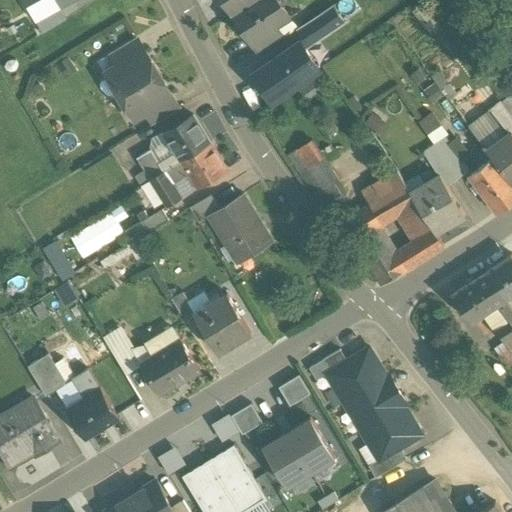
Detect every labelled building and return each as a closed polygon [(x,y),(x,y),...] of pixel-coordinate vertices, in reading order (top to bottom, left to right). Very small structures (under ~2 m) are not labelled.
[(19,0),(35,27),(71,8),(70,5),(66,0),(19,0)] [(221,0),(220,0),(232,19),(260,0),(221,0)] [(272,0),(260,0),(232,19),(250,47),(252,46),(274,31),(288,23),(272,0)] [(299,47),(305,54),(344,26),(332,9),(296,34),(303,44),(299,47)] [(473,20),(464,11),(460,15),(469,24),(473,20)] [(443,41),(430,25),(423,30),(437,46),(443,41)] [(274,31),(252,46),(260,58),(282,43),(274,31)] [(135,43),(107,60),(114,71),(142,55),(135,43)] [(305,54),(299,47),(298,47),(253,79),(272,106),(318,73),(305,54)] [(171,102),(142,54),(142,55),(114,71),(105,77),(134,125),(143,119),(171,103),(171,102)] [(434,89),(425,94),(431,103),(439,98),(434,89)] [(511,96),(501,105),(511,118),(511,96)] [(171,103),(143,119),(150,131),(178,114),(171,103)] [(511,118),(501,105),(487,115),(504,139),(510,135),(511,137),(511,118)] [(192,121),(163,139),(175,160),(180,166),(209,148),(192,121)] [(504,139),(498,143),(502,147),(489,158),(491,161),(510,186),(511,184),(511,137),(510,135),(504,139)] [(444,140),(433,148),(443,162),(454,154),(444,140)] [(209,148),(180,166),(188,180),(197,195),(226,178),(209,148)] [(443,162),(433,148),(421,156),(437,179),(438,178),(445,189),(456,181),(443,162)] [(454,154),(443,162),(456,181),(467,173),(454,154)] [(150,156),(136,164),(149,185),(162,177),(158,170),(150,156)] [(175,160),(158,170),(162,177),(180,166),(175,160)] [(511,187),(510,186),(491,161),(469,178),(498,215),(511,205),(511,187)] [(341,198),(318,163),(301,174),(324,209),(341,198)] [(180,166),(162,177),(171,191),(188,180),(180,166)] [(162,177),(149,185),(166,213),(179,205),(171,191),(162,177)] [(437,179),(409,196),(412,201),(416,208),(417,209),(433,233),(435,237),(464,218),(445,189),(438,178),(437,179)] [(188,180),(171,191),(179,205),(197,195),(188,180)] [(404,188),(368,208),(381,228),(383,230),(417,209),(416,208),(409,196),(404,188)] [(242,199),(219,215),(208,222),(208,223),(237,268),(272,246),(273,244),(270,245),(242,201),(243,200),(242,199)] [(210,200),(189,213),(199,229),(208,223),(208,222),(219,215),(210,200)] [(368,208),(343,226),(354,243),(374,231),(381,228),(368,208)] [(167,225),(161,215),(138,229),(144,239),(167,225)] [(374,231),(354,243),(382,290),(407,273),(397,257),(392,260),(374,231)] [(433,233),(411,247),(421,264),(443,250),(435,237),(433,233)] [(511,259),(511,257),(486,274),(506,302),(511,298),(511,259)] [(486,274),(452,298),(472,326),(502,305),(504,309),(501,311),(510,324),(511,322),(511,310),(506,302),(486,274)] [(182,300),(171,306),(184,328),(194,322),(193,321),(195,320),(182,300)] [(195,320),(193,321),(194,322),(218,359),(251,339),(226,300),(195,320)] [(511,322),(510,324),(495,335),(504,348),(511,342),(511,322)] [(134,357),(122,336),(104,347),(125,383),(141,373),(140,371),(152,364),(146,354),(134,357)] [(174,337),(160,345),(166,355),(180,347),(174,337)] [(166,355),(160,345),(146,354),(152,364),(140,371),(141,373),(158,400),(174,390),(175,391),(198,377),(180,347),(166,355)] [(511,364),(511,360),(503,347),(494,353),(505,369),(511,364)] [(325,379),(343,408),(386,382),(368,353),(346,366),(325,379)] [(325,379),(346,366),(339,355),(309,373),(315,385),(325,379)] [(47,360),(28,372),(45,402),(55,396),(65,390),(53,370),(47,360)] [(72,384),(61,366),(53,370),(65,390),(71,387),(71,385),(72,384)] [(117,427),(86,376),(72,384),(71,385),(71,387),(83,406),(66,416),(85,446),(86,445),(85,444),(101,435),(102,436),(103,435),(103,434),(115,426),(116,427),(117,427)] [(278,392),(289,411),(310,398),(298,380),(278,392)] [(343,408),(361,437),(404,411),(406,410),(388,381),(386,382),(343,408)] [(65,390),(55,396),(66,416),(83,406),(71,387),(65,390)] [(0,424),(0,456),(11,475),(58,447),(33,405),(0,424)] [(242,441),(263,429),(251,409),(230,421),(242,441)] [(361,437),(378,466),(399,454),(422,440),(404,411),(361,437)] [(310,423),(262,452),(287,493),(335,464),(310,423)] [(249,511),(265,502),(232,448),(180,480),(199,511),(249,511)] [(405,465),(399,454),(378,466),(368,473),(375,483),(405,465)] [(449,511),(435,486),(413,499),(420,511),(449,511)] [(169,511),(154,487),(129,502),(135,511),(169,511)] [(420,511),(413,499),(391,511),(420,511)] [(135,511),(129,502),(112,511),(135,511)]
